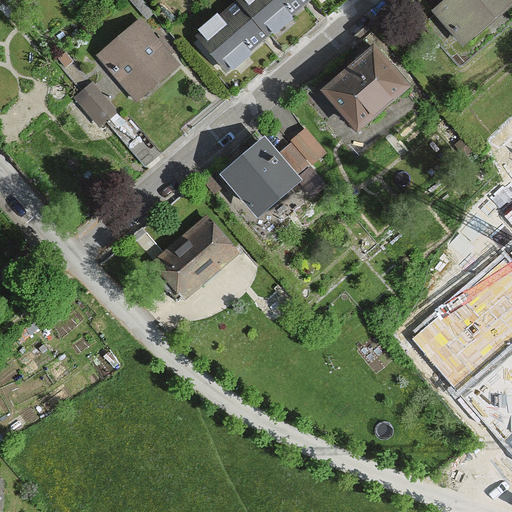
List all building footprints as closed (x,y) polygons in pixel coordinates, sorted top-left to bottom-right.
[(326,17),(311,0),(237,0),(236,1),(282,54),(326,17)] [(345,0),(311,0),(326,17),(345,0)] [(511,0),(453,0),(454,1),(435,18),(467,53),(511,12),(511,0)] [(194,36),(240,90),(282,54),(236,1),(194,36)] [(138,21),(95,57),(138,108),(181,71),(138,21)] [(374,53),(320,100),(357,142),(411,95),(374,53)] [(119,115),(92,85),(83,93),(77,99),(104,129),(119,115)] [(330,156),(307,130),(291,144),(309,164),(315,170),(330,156)] [(134,157),(145,169),(162,157),(150,143),(134,157)] [(309,164),(291,144),(275,159),(292,179),(309,164)] [(292,179),(275,159),(263,146),(220,183),(258,227),(301,189),(292,179)] [(239,258),(207,222),(154,269),(185,305),(239,258)] [(35,273),(20,254),(0,271),(0,278),(12,292),(35,273)] [(455,390),(511,341),(511,266),(505,259),(412,338),(455,390)]
